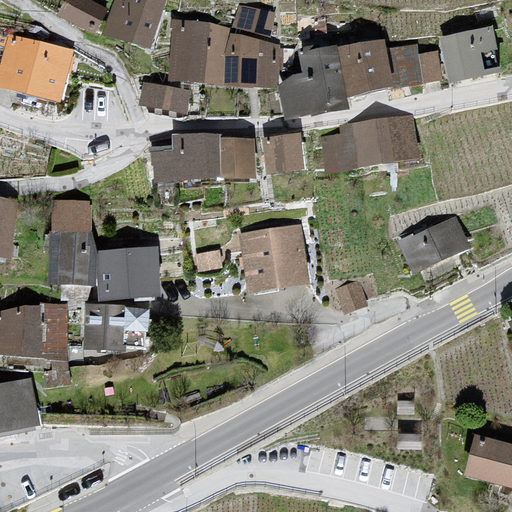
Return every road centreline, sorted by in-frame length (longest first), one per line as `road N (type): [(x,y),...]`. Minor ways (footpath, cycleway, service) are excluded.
road 1 (unclassified): [(511,91),(322,127),(220,134),(85,139),(0,119)]
road 2 (tertiary): [(167,477),(511,289)]
road 3 (residential): [(134,495),(165,509),(222,485),(269,484),(337,490),(407,511)]
road 4 (residential): [(0,456),(140,452),(167,477)]
